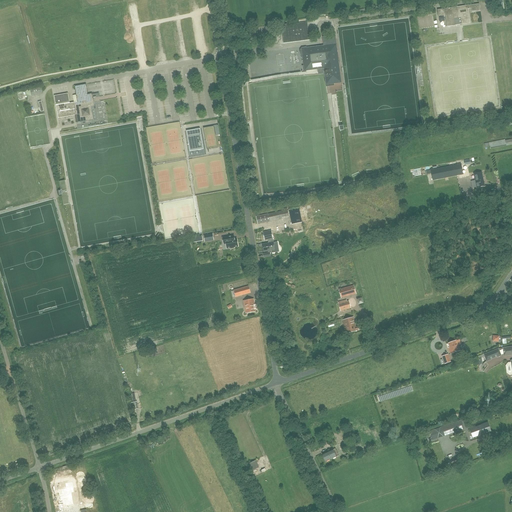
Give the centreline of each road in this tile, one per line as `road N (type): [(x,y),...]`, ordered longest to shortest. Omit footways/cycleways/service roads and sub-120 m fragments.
road 1 (unclassified): [(277,383),(209,0)]
road 2 (unclassified): [(277,383),(480,311),(511,277)]
road 3 (unclassified): [(40,467),(277,383)]
road 4 (unclassified): [(337,511),(277,383)]
road 5 (unclassified): [(40,467),(0,337)]
